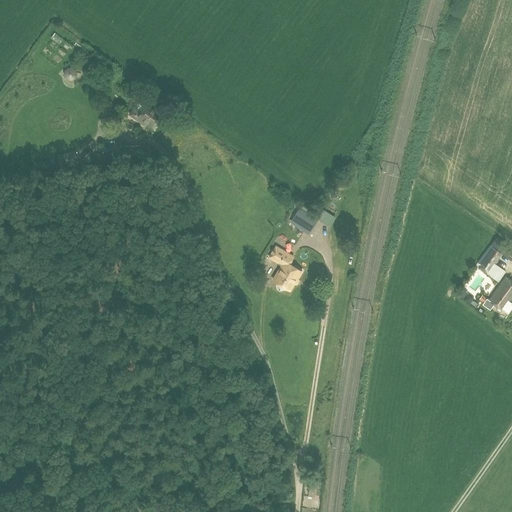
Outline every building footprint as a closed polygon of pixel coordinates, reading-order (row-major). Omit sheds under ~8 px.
[(69,68),(66,70),(64,73),(64,77),(67,80),(73,81),(77,76),(76,70),(69,68)] [(145,125),(147,123),(155,129),(165,114),(149,103),(141,113),(135,109),(130,115),(145,125)] [(120,143),(102,146),(105,160),(127,156),(125,146),(121,147),(120,143)] [(81,161),(79,151),(62,154),(64,165),(81,161)] [(318,219),(300,208),(296,214),(304,219),(300,225),(310,232),(318,219)] [(497,236),(478,262),(481,264),(479,267),(488,274),(499,259),(498,258),(507,244),(497,236)] [(285,287),(290,290),(302,271),(289,263),(293,257),(276,247),(269,257),(282,265),(273,280),(278,283),(277,286),(277,289),(280,291),(283,290),(285,287)] [(494,272),(502,276),(505,269),(497,266),(494,272)] [(511,279),(507,276),(489,299),(487,298),(482,304),(490,309),(494,303),(508,313),(511,307),(511,302),(510,301),(511,298),(511,279)] [(461,298),(467,293),(462,287),(456,292),(461,298)]
